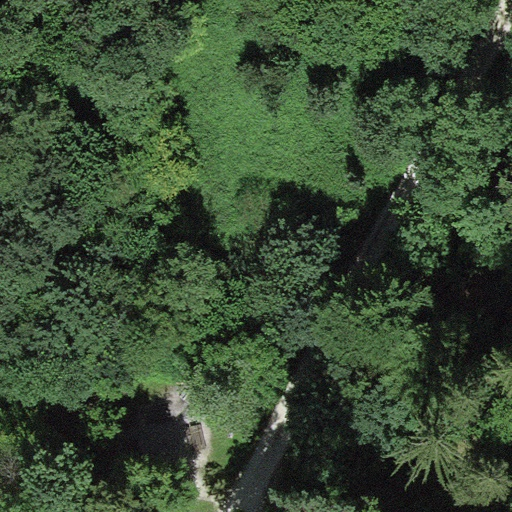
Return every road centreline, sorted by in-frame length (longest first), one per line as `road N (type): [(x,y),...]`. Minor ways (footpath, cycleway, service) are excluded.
road 1 (track): [(511,2),(233,511)]
road 2 (track): [(511,415),(338,511)]
